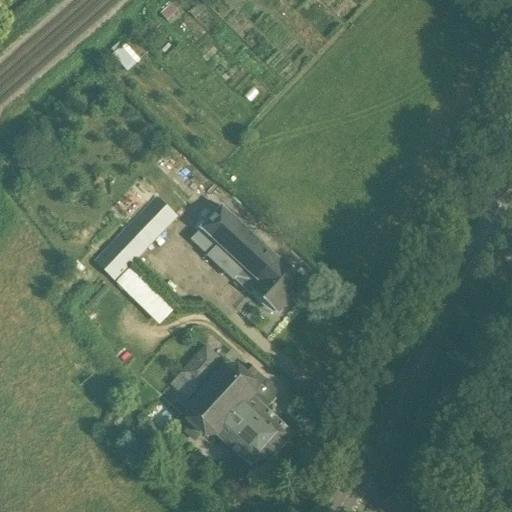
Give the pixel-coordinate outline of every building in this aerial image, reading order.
[(142,215),(159,233),(175,217),(157,200),(142,215)] [(250,295),(254,292),(281,262),(222,208),(220,209),(221,209),(202,229),(191,241),(250,295)] [(114,281),(131,264),(146,248),(127,230),(95,263),(103,270),(114,281)] [(146,257),(159,270),(166,263),(152,251),(146,257)] [(276,312),(303,283),(281,262),(254,292),(276,312)] [(216,438),(217,437),(258,475),(293,436),(265,410),(276,399),(275,390),(249,366),(242,372),(238,368),(229,369),(206,347),(180,375),(201,393),(200,394),(202,396),(187,412),(188,413),(189,422),(205,437),(214,437),(216,438)] [(163,393),(153,405),(167,418),(178,407),(163,393)]
